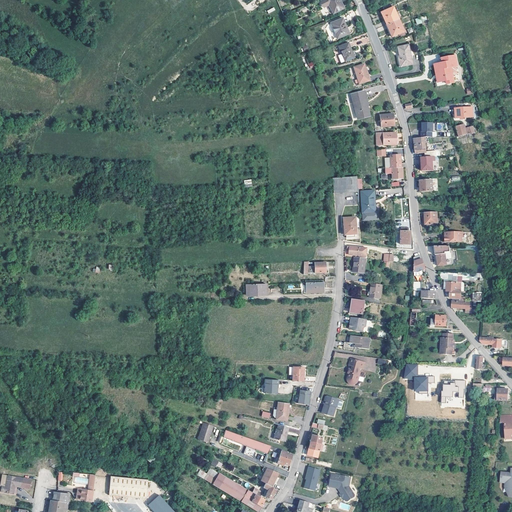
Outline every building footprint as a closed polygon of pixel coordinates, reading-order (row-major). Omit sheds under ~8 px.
[(343,7),(339,0),(322,0),(321,1),(324,6),(329,4),(333,13),(343,7)] [(381,11),(386,23),(399,18),(393,6),(392,6),(391,3),(383,6),(384,10),(381,11)] [(416,24),(422,23),(422,20),(427,19),(426,16),(415,18),(416,24)] [(349,32),(343,17),(331,21),(338,37),(349,32)] [(406,33),(399,18),(386,23),(392,35),(399,32),(401,36),(406,33)] [(355,56),(349,41),(339,45),(345,60),(355,56)] [(413,63),(409,43),(398,45),(401,57),(399,57),(401,65),(413,63)] [(440,81),(446,79),(454,77),(453,74),(457,73),(458,72),(456,65),(458,65),(456,54),(443,57),(444,61),(442,62),(435,63),(436,68),(439,68),(440,71),(438,71),(440,81)] [(369,80),(365,63),(354,66),(358,78),(359,81),(360,82),(369,80)] [(355,107),(357,116),(364,115),(363,112),(367,111),(366,106),(368,105),(369,105),(364,89),(353,92),(356,106),(355,107)] [(370,115),(368,105),(366,106),(367,111),(363,112),(364,115),(357,116),(358,118),(370,115)] [(473,116),(472,107),(458,107),(458,118),(464,117),(464,119),(468,119),(468,117),(473,116)] [(394,124),(393,113),(380,113),(381,125),(394,124)] [(433,132),(433,122),(423,123),(423,132),(422,132),(422,137),(432,137),(432,132),(433,132)] [(466,128),(465,124),(456,126),(459,136),(472,133),(472,134),(475,133),(474,126),(466,128)] [(396,143),(396,132),(376,132),(376,140),(383,140),(383,144),(396,143)] [(427,152),(425,138),(414,139),(415,146),(416,153),(427,152)] [(391,167),(401,166),(400,154),(390,154),(391,167)] [(434,170),(433,156),(422,157),(423,171),(434,170)] [(402,166),(401,166),(391,167),(386,167),(386,172),(392,172),(393,178),(402,177),(402,166)] [(358,192),(357,176),(332,178),(334,193),(358,192)] [(433,191),(433,180),(420,181),(421,191),(433,191)] [(374,199),(374,189),(361,190),(362,211),(373,211),(373,199),(374,199)] [(438,224),(437,212),(425,212),(426,224),(438,224)] [(356,232),(355,217),(344,217),(344,233),(346,233),(346,236),(355,236),(355,232),(356,232)] [(409,226),(401,226),(401,230),(400,230),(400,243),(409,243),(410,231),(409,231),(409,226)] [(445,232),(445,242),(462,243),(462,238),(463,238),(463,232),(445,232)] [(356,255),(356,256),(366,258),(367,253),(365,253),(366,248),(348,245),(348,249),(350,249),(349,254),(356,255)] [(450,251),(449,246),(434,246),(435,253),(436,253),(438,266),(447,265),(445,252),(450,251)] [(366,258),(356,256),(355,256),(353,271),(364,272),(366,258)] [(426,269),(422,259),(421,259),(414,261),(414,271),(414,274),(418,275),(423,272),(422,270),(426,269)] [(325,271),(325,262),(314,262),(314,266),(310,266),(310,272),(325,271)] [(324,291),(324,281),(305,282),(305,291),(324,291)] [(458,282),(445,281),(445,287),(447,287),(447,291),(451,291),(451,298),(461,298),(461,291),(458,291),(458,282)] [(381,284),(371,282),(369,298),(379,299),(381,284)] [(266,294),(266,283),(247,284),(247,295),(252,294),(252,293),(254,293),(256,293),(256,294),(266,294)] [(435,291),(422,291),(422,298),(435,299),(435,291)] [(364,301),(353,299),(351,313),(362,314),(364,301)] [(472,302),(453,301),(452,307),(453,309),(457,309),(457,308),(467,309),(472,309),(472,302)] [(446,316),(436,315),(436,319),(432,319),(431,325),(446,326),(446,316)] [(366,318),(351,316),(350,328),(355,329),(355,328),(358,328),(358,330),(363,331),(363,328),(365,325),(366,318)] [(441,354),(456,354),(456,344),(456,342),(454,342),(454,339),(454,333),(443,333),(443,337),(442,337),(441,354)] [(372,338),(351,335),(350,342),(345,342),(344,348),(355,350),(356,347),(357,347),(370,349),(372,338)] [(499,339),(480,337),(480,341),(482,344),(493,344),(493,348),(502,348),(502,339),(499,339)] [(364,361),(350,358),(348,365),(352,366),(351,369),(348,368),(347,372),(348,372),(347,377),(349,378),(349,380),(350,382),(352,383),(354,382),(355,381),(357,379),(357,376),(359,376),(360,371),(359,371),(360,368),(363,368),(364,361)] [(434,382),(434,376),(418,376),(418,364),(404,364),(405,379),(414,379),(414,393),(428,393),(428,383),(434,382)] [(304,367),(293,366),(293,380),(297,380),(303,381),(304,367)] [(358,382),(358,380),(359,376),(357,376),(357,379),(355,381),(354,382),(352,383),(350,382),(349,380),(349,378),(347,377),(347,379),(347,380),(348,382),(349,383),(351,384),(353,384),(355,384),(356,383),(358,382)] [(265,379),(264,393),(276,393),(276,387),(277,384),(278,384),(278,379),(265,379)] [(483,387),(483,380),(474,380),(472,391),(476,391),(476,387),(483,387)] [(442,381),(442,408),(465,408),(465,381),(442,381)] [(508,389),(498,389),(498,394),(496,393),(496,395),(495,395),(495,400),(508,400),(508,389)] [(302,390),(300,404),(307,405),(310,405),(311,400),(312,392),(302,390)] [(341,400),(325,395),(324,396),(323,400),(324,401),(324,404),(323,404),(322,408),(323,408),(322,412),(323,413),(324,414),(326,414),(329,414),(332,415),(334,407),(338,408),(340,407),(341,401),(341,400)] [(289,402),(278,401),(277,408),(276,416),(276,418),(286,420),(289,402)] [(511,422),(511,415),(501,416),(500,423),(504,423),(505,440),(511,439),(511,436),(511,435),(511,425),(511,423),(511,422)] [(214,425),(204,422),(198,438),(208,442),(214,425)] [(290,426),(279,424),(278,427),(277,427),(274,438),(283,441),(283,440),(285,439),(286,436),(285,435),(287,430),(288,430),(290,426)] [(223,438),(231,441),(242,445),(242,443),(245,436),(226,429),(223,438)] [(310,440),(321,442),(322,436),(312,434),(310,440)] [(271,445),(245,436),(242,443),(256,448),(256,447),(268,452),(270,446),(271,445)] [(319,449),(321,442),(310,440),(308,447),(319,449)] [(253,457),(255,450),(246,446),(243,453),(253,457)] [(292,453),(282,450),(281,450),(279,456),(277,462),(283,465),(284,463),(289,464),(292,453)] [(304,487),(314,489),(315,488),(319,472),(318,471),(319,468),(308,465),(306,473),(308,473),(304,487)] [(263,481),(272,485),(276,478),(279,472),(268,466),(266,470),(261,480),(263,481)] [(511,472),(511,473),(501,472),(500,482),(505,482),(505,486),(510,487),(509,497),(511,496),(511,472)] [(88,484),(89,474),(73,473),(72,483),(88,484)] [(220,480),(208,473),(204,479),(207,481),(219,488),(226,476),(223,475),(220,480)] [(145,500),(147,480),(110,476),(108,496),(145,500)] [(219,488),(241,501),(247,488),(226,476),(219,488)] [(349,478),(332,476),(329,489),(338,490),(341,494),(342,495),(343,494),(345,496),(344,497),(344,498),(347,501),(349,501),(355,496),(355,494),(348,486),(349,478)] [(22,482),(7,481),(6,488),(2,487),(1,492),(13,494),(15,486),(21,487),(22,482)] [(277,488),(272,485),(263,481),(261,485),(268,488),(265,495),(271,498),(277,488)] [(255,486),(252,491),(256,493),(262,497),(263,494),(258,491),(259,489),(255,486)] [(247,488),(241,501),(257,511),(265,498),(262,497),(256,493),(254,496),(252,499),(249,497),(250,495),(252,491),(247,488)] [(92,491),(76,489),(74,499),(90,502),(92,491)] [(52,501),(63,503),(68,504),(69,495),(54,492),(54,493),(53,499),(52,501)] [(172,511),(161,499),(155,498),(146,506),(151,511),(172,511)] [(310,503),(301,500),(299,506),(298,509),(297,511),(299,511),(309,511),(309,509),(309,508),(310,503)] [(50,509),(49,511),(61,511),(63,503),(52,501),(51,501),(50,506),(52,506),(51,509),(50,509)]
